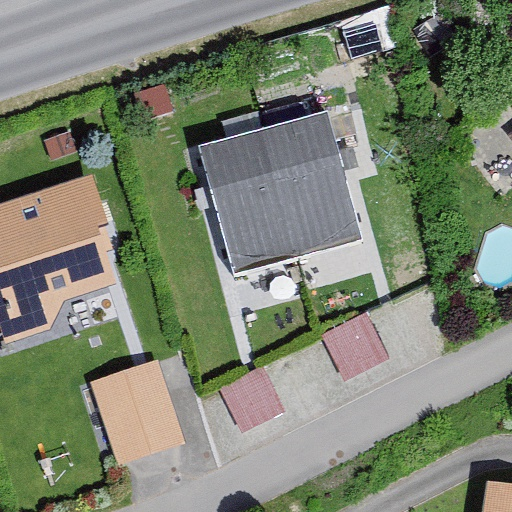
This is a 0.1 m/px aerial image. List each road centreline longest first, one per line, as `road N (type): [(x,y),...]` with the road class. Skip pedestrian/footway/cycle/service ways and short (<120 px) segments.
road 1 (residential): [(511,348),(169,511)]
road 2 (primary): [(167,0),(0,55)]
